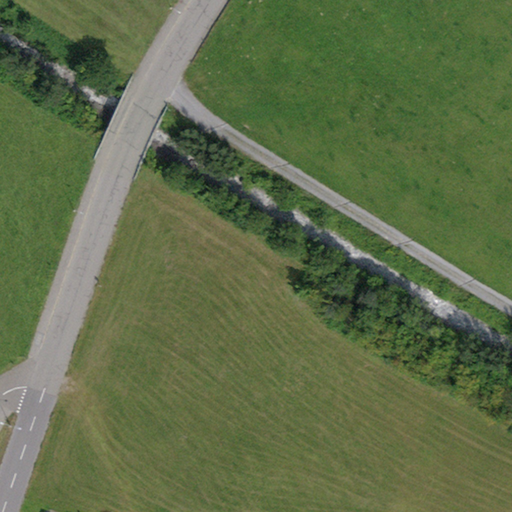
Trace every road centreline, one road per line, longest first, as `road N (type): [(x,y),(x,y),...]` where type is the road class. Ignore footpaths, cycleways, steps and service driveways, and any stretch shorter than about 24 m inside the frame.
road 1 (tertiary): [(43,389),(118,165),(157,79),(208,0)]
road 2 (track): [(511,309),(213,123),(157,79)]
road 3 (tertiary): [(1,511),(43,389)]
